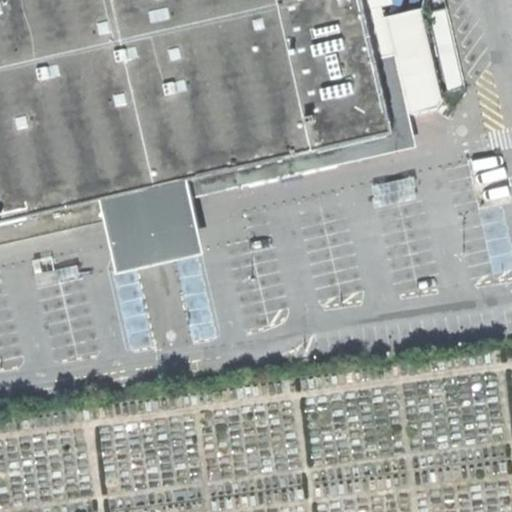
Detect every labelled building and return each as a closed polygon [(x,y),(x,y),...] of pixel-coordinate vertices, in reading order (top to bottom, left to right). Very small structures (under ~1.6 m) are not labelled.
[(0,0),(0,221),(80,203),(103,198),(134,191),(166,184),(193,178),(198,177),(198,175),(208,172),(216,170),(227,168),(227,170),(234,168),(314,150),(340,144),(385,134),(391,133),(389,123),(366,23),(363,11),(360,0),(0,0)] [(386,0),(360,0),(363,11),(382,7),(388,5),(386,0)] [(343,156),(336,167),(416,149),(385,16),(382,7),(363,11),(366,23),(389,123),(391,133),(385,134),(340,144),(343,156)] [(343,156),(340,144),(314,150),(234,168),(236,180),(248,186),(336,167),(343,156)] [(193,178),(197,198),(202,197),(241,188),(248,186),(236,180),(234,168),(227,170),(227,168),(216,170),(208,172),(198,175),(198,177),(193,178)] [(166,184),(170,205),(197,198),(193,178),(166,184)] [(103,198),(107,219),(108,224),(109,229),(140,222),(141,222),(157,218),(172,215),(170,205),(166,184),(134,191),(103,198)] [(141,222),(109,229),(116,259),(118,267),(213,246),(212,242),(202,197),(197,198),(170,205),(172,215),(157,218),(141,222)] [(0,243),(85,224),(107,219),(103,198),(80,203),(0,221),(0,243)]
